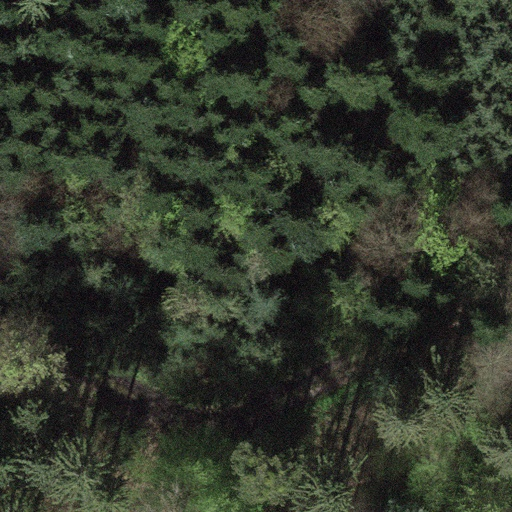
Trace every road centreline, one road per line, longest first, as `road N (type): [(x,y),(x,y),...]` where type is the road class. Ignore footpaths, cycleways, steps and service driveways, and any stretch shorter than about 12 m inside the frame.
road 1 (track): [(511,301),(148,398),(89,511)]
road 2 (track): [(148,398),(0,331)]
